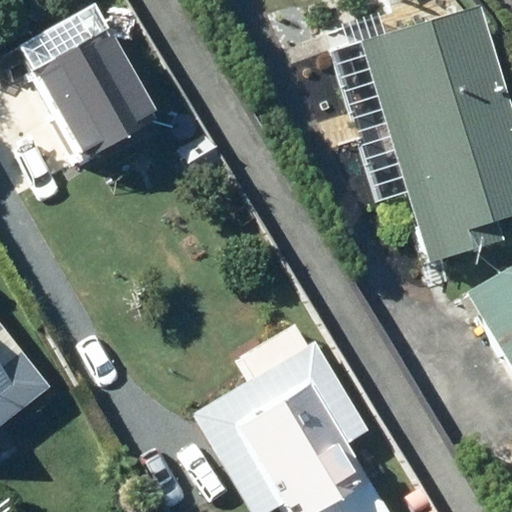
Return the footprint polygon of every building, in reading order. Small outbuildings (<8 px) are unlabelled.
[(461,9),(343,45),(410,264),(481,242),(475,223),(511,211),(511,172),(505,150),(511,148),(511,126),(499,131),(461,9)] [(511,261),(453,296),(511,394),(511,261)] [(253,511),(264,506),(268,511),(366,511),(327,446),(351,432),(298,344),(177,416),(233,511),(253,511)] [(0,413),(32,388),(0,348),(0,413)] [(449,445),(492,511),(495,511),(511,501),(511,492),(471,430),(449,445)]
